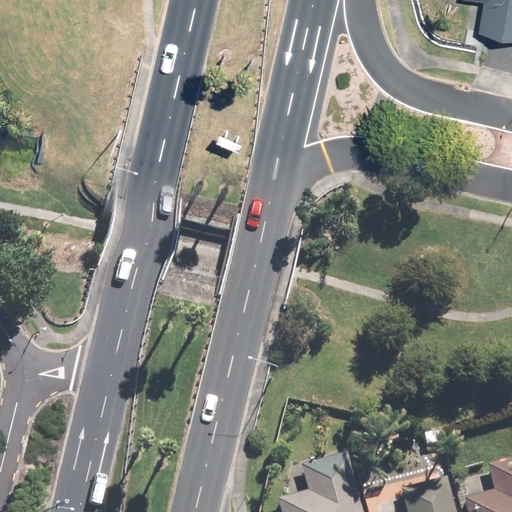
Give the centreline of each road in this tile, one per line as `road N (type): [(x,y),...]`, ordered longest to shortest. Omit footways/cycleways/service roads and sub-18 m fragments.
road 1 (primary): [(111,369),(189,0)]
road 2 (primary): [(273,169),(188,511)]
road 3 (residential): [(511,185),(364,152),(273,169)]
road 4 (residential): [(352,0),(392,76),(417,91),(511,113)]
road 5 (primary): [(310,0),(273,169)]
road 6 (primary): [(77,511),(111,369)]
